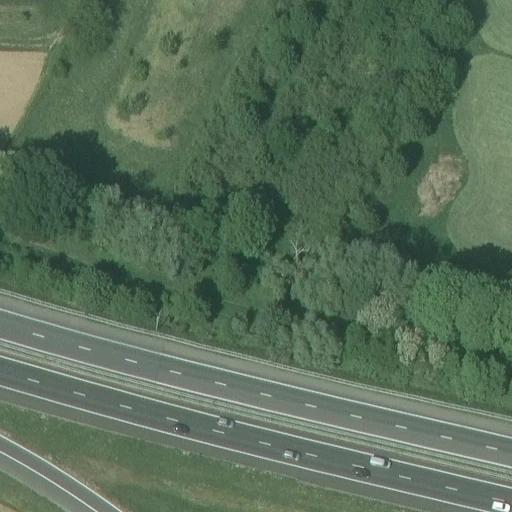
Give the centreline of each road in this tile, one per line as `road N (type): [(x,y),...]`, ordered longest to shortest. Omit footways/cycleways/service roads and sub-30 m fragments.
road 1 (motorway): [(0,371),(511,503)]
road 2 (motorway): [(511,454),(0,324)]
road 3 (motorway): [(0,447),(104,511)]
